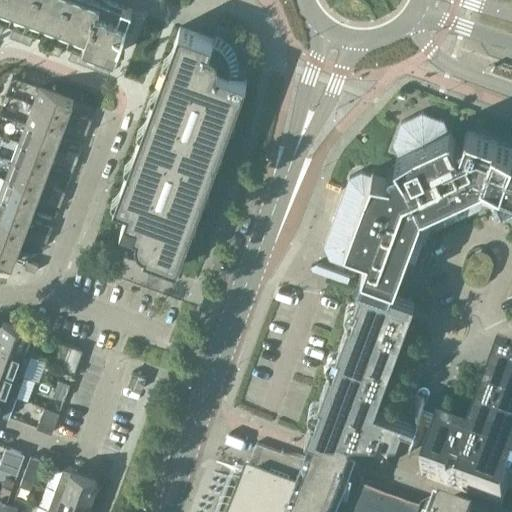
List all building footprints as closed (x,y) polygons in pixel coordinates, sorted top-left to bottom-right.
[(0,0),(0,6),(87,38),(84,44),(116,56),(128,22),(131,23),(133,22),(135,20),(135,18),(135,15),(134,14),(132,12),(133,10),(104,0),(99,0),(98,4),(87,0),(0,0)] [(213,40),(180,28),(115,205),(128,210),(121,228),(139,235),(138,242),(139,245),(144,250),(146,251),(145,255),(178,268),(247,80),(244,79),(245,74),(246,63),(245,55),(242,47),(238,40),(229,31),(226,29),(222,27),(219,25),(213,40)] [(10,37),(20,41),(23,33),(13,29),(10,37)] [(23,33),(20,41),(30,45),(34,37),(23,33)] [(39,48),(49,52),(52,44),(42,40),(39,48)] [(52,44),(49,52),(60,56),(63,48),(52,44)] [(71,51),(68,59),(109,74),(113,63),(82,51),(81,54),(71,51)] [(40,87),(33,106),(67,119),(74,100),(40,87)] [(33,106),(26,124),(60,137),(67,119),(33,106)] [(511,146),(468,130),(465,136),(456,140),(451,130),(449,131),(444,120),(422,112),(401,122),(393,144),(398,154),(396,155),(400,163),(392,167),(389,175),(373,170),(372,174),(362,171),(350,177),(325,246),(330,259),(362,270),(359,279),(390,291),(394,282),(395,283),(422,209),(474,185),(483,203),(494,207),(494,211),(495,214),(500,217),(503,216),(506,215),(507,212),(511,213),(511,146)] [(78,123),(90,127),(92,120),(81,116),(78,123)] [(90,127),(78,123),(76,130),(87,134),(90,127)] [(20,142),(54,155),(60,137),(26,124),(20,142)] [(20,142),(13,160),(47,173),(51,163),(62,167),(62,166),(65,159),(54,155),(20,142)] [(65,159),(76,163),(79,156),(68,151),(65,159)] [(76,163),(65,159),(62,166),(74,170),(76,163)] [(13,160),(6,178),(40,191),(47,173),(13,160)] [(0,195),(0,196),(34,209),(40,191),(6,178),(0,195)] [(52,195),(63,199),(66,192),(54,188),(52,195)] [(49,202),(60,206),(63,199),(52,195),(49,202)] [(0,196),(0,216),(38,231),(41,224),(42,222),(30,218),(34,209),(0,196)] [(0,216),(0,237),(20,245),(27,227),(0,216)] [(52,228),(41,224),(38,231),(50,235),(52,228)] [(36,238),(47,242),(50,235),(38,231),(36,238)] [(20,245),(0,237),(0,258),(13,264),(20,245)] [(27,261),(25,268),(36,272),(39,265),(27,261)] [(313,270),(348,282),(350,275),(318,264),(318,263),(311,266),(313,270)] [(357,285),(361,287),(355,302),(351,303),(348,305),(346,309),(345,313),(347,318),(349,320),(337,352),(333,353),(331,354),(328,358),(327,362),(327,364),(329,368),(331,369),(319,401),(315,402),(310,406),(309,410),(309,412),(311,417),(312,419),(306,436),(353,453),(408,303),(357,284),(357,285)] [(3,321),(0,330),(0,343),(24,353),(31,355),(38,334),(3,321)] [(0,343),(0,366),(17,373),(24,353),(0,343)] [(64,368),(75,372),(83,350),(72,346),(64,368)] [(511,358),(499,354),(495,365),(501,367),(455,490),(447,487),(462,446),(442,438),(427,480),(501,508),(508,491),(511,489),(511,358)] [(0,366),(0,389),(16,396),(23,375),(17,373),(0,366)] [(142,390),(147,378),(133,372),(128,385),(142,390)] [(57,388),(68,392),(70,384),(59,380),(57,388)] [(68,392),(57,388),(54,396),(65,400),(68,392)] [(16,396),(0,389),(0,413),(8,417),(16,396)] [(35,427),(52,433),(60,413),(43,407),(35,427)] [(376,414),(361,456),(381,463),(396,421),(376,414)] [(0,464),(0,468),(18,475),(25,454),(7,447),(0,464)] [(23,477),(34,481),(38,482),(46,461),(31,456),(23,477)] [(355,511),(362,495),(363,492),(358,480),(309,463),(298,493),(246,474),(246,475),(242,485),(231,511),(355,511)] [(64,468),(56,489),(91,502),(99,481),(64,468)] [(34,481),(23,477),(20,485),(31,489),(34,481)] [(56,489),(48,509),(55,511),(87,511),(91,502),(56,489)] [(416,511),(391,503),(363,492),(355,511),(416,511)] [(1,501),(0,504),(0,511),(7,511),(10,504),(1,501)]
